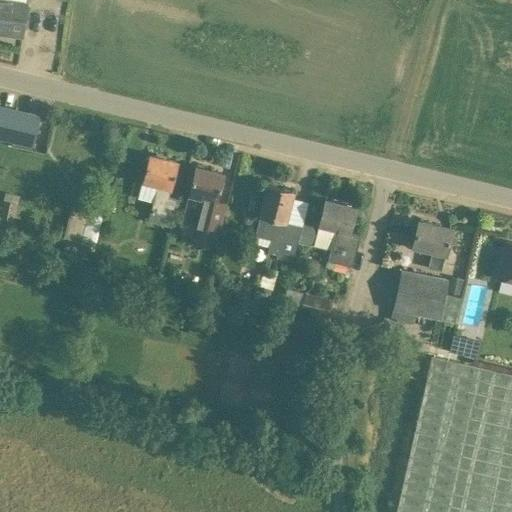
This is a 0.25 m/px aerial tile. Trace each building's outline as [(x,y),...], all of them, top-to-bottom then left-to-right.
[(0,0),(0,32),(22,35),(27,2),(7,0),(0,0)] [(0,105),(0,139),(33,147),(40,115),(0,105)] [(147,221),(171,227),(178,198),(168,195),(170,189),(171,189),(178,161),(165,158),(166,155),(156,153),(155,155),(149,154),(138,195),(153,199),(147,221)] [(224,173),(195,165),(188,194),(182,221),(192,223),(188,237),(214,244),(222,214),(213,211),(215,201),(216,201),(224,173)] [(268,183),(254,233),(271,237),(267,253),(292,261),(297,242),(301,226),(285,221),(294,190),(268,183)] [(328,260),(333,262),(352,266),(360,235),(349,232),(356,206),(325,198),(319,224),(320,224),(315,243),(331,247),(328,260)] [(3,199),(0,211),(0,217),(13,220),(17,203),(3,199)] [(318,226),(319,224),(303,220),(302,226),(301,226),(297,242),(310,246),(313,245),(318,226)] [(412,246),(430,250),(426,267),(440,270),(444,254),(446,255),(452,228),(418,221),(412,246)] [(389,230),(388,236),(407,241),(409,235),(389,230)] [(51,247),(54,235),(40,231),(37,243),(51,247)] [(511,242),(506,241),(497,277),(511,280),(511,242)] [(440,318),(448,279),(401,269),(393,308),(440,318)] [(263,271),(256,299),(269,302),(277,275),(263,271)] [(453,274),(448,292),(461,295),(466,277),(453,274)] [(240,279),(235,296),(248,299),(253,282),(240,279)] [(332,299),(313,294),(284,287),(279,305),(299,310),(299,311),(327,319),(332,299)] [(197,300),(191,326),(220,332),(224,315),(215,313),(217,304),(197,300)] [(236,306),(233,314),(239,316),(242,309),(236,306)] [(455,333),(451,350),(468,354),(472,338),(455,333)] [(511,511),(511,373),(431,356),(395,511),(511,511)]
